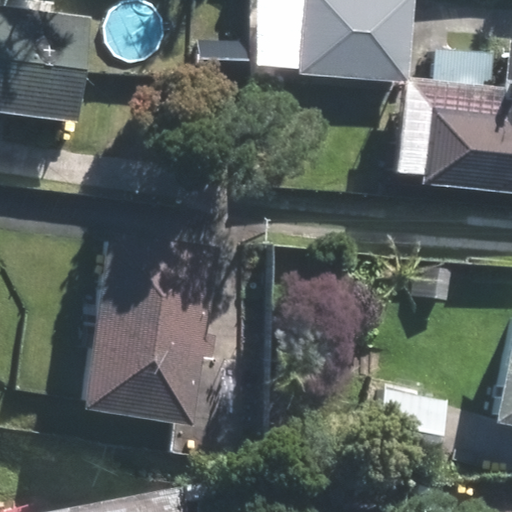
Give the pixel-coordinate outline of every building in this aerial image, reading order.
[(245,0),(239,80),(375,92),(391,93),(399,0),(245,0)] [(71,25),(0,17),(0,111),(61,118),(71,25)] [(511,54),(488,52),(481,131),(409,124),(403,190),(511,199),(511,54)] [(203,255),(103,239),(75,412),(175,428),(203,255)] [(511,322),(506,321),(489,424),(511,427),(511,322)] [(421,475),(433,404),(371,394),(359,465),(421,475)] [(172,511),(167,488),(59,511),(172,511)]
